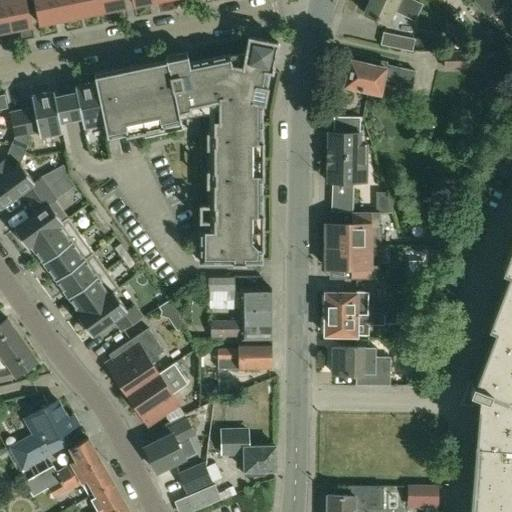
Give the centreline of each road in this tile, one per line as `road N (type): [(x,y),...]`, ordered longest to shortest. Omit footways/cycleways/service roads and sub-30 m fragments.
road 1 (tertiary): [(297,401),(299,105),(318,10)]
road 2 (residential): [(0,67),(280,8),(318,10)]
road 3 (tertiary): [(155,511),(107,414),(0,271)]
road 4 (residential): [(297,401),(440,401)]
